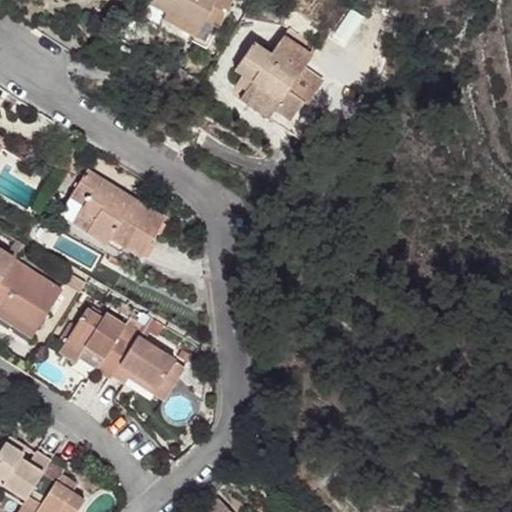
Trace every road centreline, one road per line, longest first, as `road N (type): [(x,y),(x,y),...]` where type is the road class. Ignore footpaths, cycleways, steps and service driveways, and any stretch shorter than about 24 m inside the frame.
road 1 (residential): [(16,50),(203,176),(219,237),(237,397),(207,467),(161,510)]
road 2 (residential): [(0,374),(161,510)]
